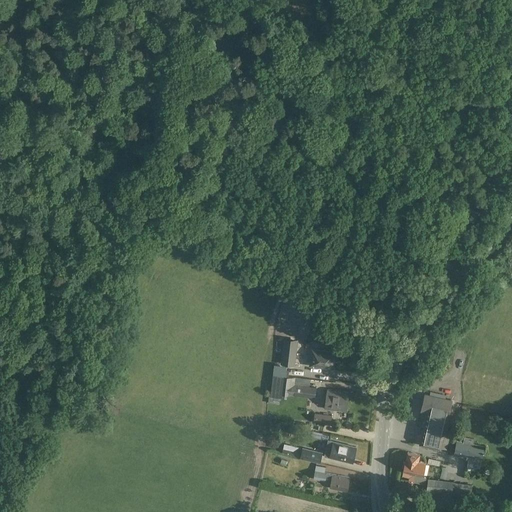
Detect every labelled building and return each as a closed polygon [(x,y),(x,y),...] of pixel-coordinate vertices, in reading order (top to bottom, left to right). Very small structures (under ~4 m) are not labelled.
[(278,336),(301,336),(301,325),(278,325),(278,336)] [(284,338),(281,364),(295,366),(298,339),(284,338)] [(444,345),(440,360),(452,363),(456,347),(444,345)] [(333,368),(335,352),(312,349),(310,365),(333,368)] [(462,350),(460,361),(466,363),(469,351),(462,350)] [(286,376),(272,375),(270,395),(283,397),(284,393),(309,396),(310,384),(309,384),(310,379),(296,377),(286,376)] [(325,408),(346,411),(349,392),(328,389),(325,408)] [(420,444),(441,449),(452,400),(425,394),(421,410),(428,412),(420,444)] [(269,396),(268,403),(279,404),(279,397),(269,396)] [(318,423),(325,424),(327,425),(327,424),(331,424),(333,415),(315,413),(314,422),(318,423)] [(484,446),(473,444),(474,438),(464,436),(463,441),(463,442),(457,441),(454,455),(464,457),(463,459),(468,460),(467,465),(479,469),(481,460),(482,460),(484,446)] [(356,447),(329,440),(325,455),(353,462),(356,447)] [(300,457),(320,462),(323,452),(303,447),(300,457)] [(403,467),(402,472),(415,475),(414,482),(425,485),(426,477),(423,476),(426,464),(418,462),(420,455),(408,452),(405,463),(404,462),(403,467)] [(349,478),(333,475),(333,474),(326,473),(323,472),(324,468),(316,466),(313,479),(331,483),(330,488),(347,491),(349,478)] [(452,496),(454,483),(454,482),(428,479),(426,492),(452,496)] [(454,483),(452,496),(471,498),(472,485),(454,483)]
